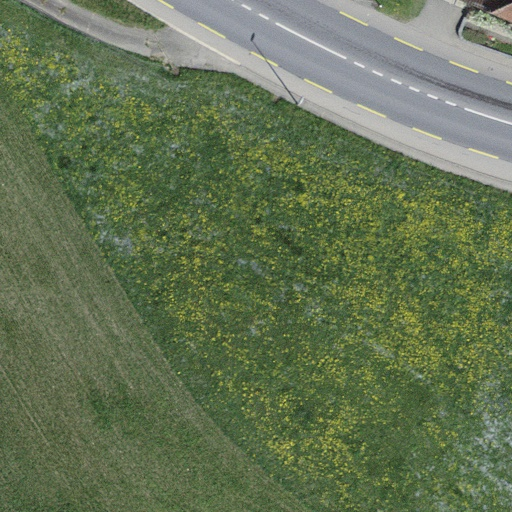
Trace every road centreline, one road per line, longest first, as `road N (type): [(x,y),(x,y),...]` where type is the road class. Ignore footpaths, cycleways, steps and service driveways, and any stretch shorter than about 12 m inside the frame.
road 1 (primary): [(208,0),(346,79),(511,135)]
road 2 (track): [(20,0),(135,51),(207,63),(283,42)]
